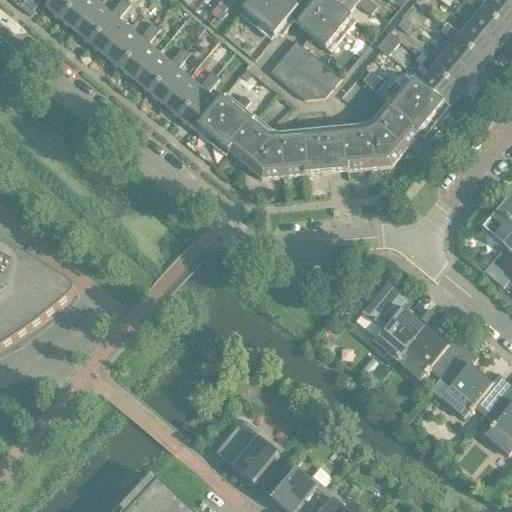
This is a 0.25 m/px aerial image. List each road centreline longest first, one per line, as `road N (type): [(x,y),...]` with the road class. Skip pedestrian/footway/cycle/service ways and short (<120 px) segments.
road 1 (residential): [(411,247),(386,237),(250,243),(0,42)]
road 2 (residential): [(411,247),(511,132)]
road 3 (residential): [(511,331),(411,247)]
